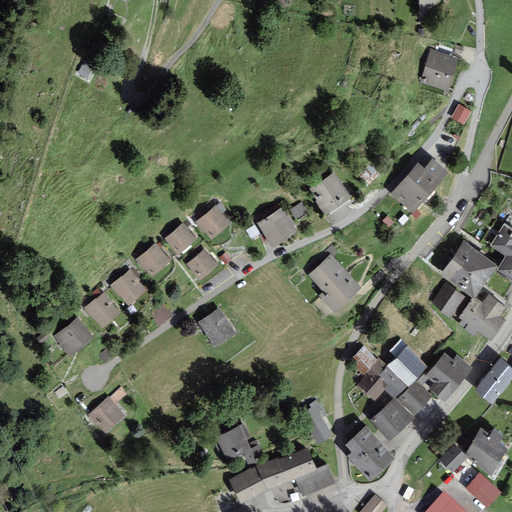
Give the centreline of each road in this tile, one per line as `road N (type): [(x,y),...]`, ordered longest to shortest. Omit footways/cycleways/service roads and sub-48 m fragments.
road 1 (residential): [(95,380),(219,289),(366,207),(436,133),(466,80),(480,77)]
road 2 (residential): [(392,484),(355,489),(347,482),(340,370),(376,300),(462,193)]
road 3 (residential): [(511,320),(403,456),(392,484)]
road 4 (residential): [(219,0),(155,93),(132,98),(134,74)]
